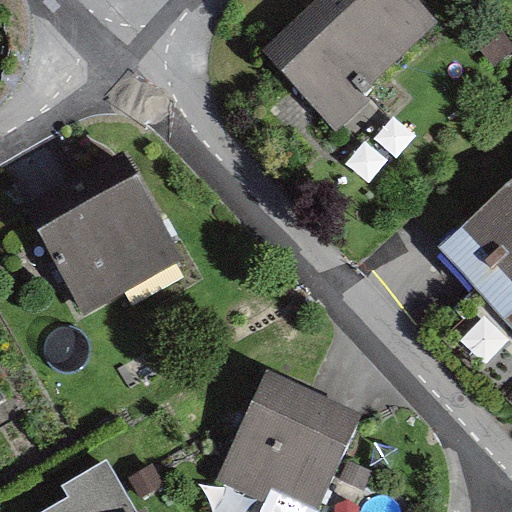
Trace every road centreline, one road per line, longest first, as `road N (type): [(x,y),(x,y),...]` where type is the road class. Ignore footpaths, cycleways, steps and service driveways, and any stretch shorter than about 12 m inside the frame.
road 1 (residential): [(511,507),(488,451),(190,127),(122,66)]
road 2 (residential): [(0,138),(122,66)]
